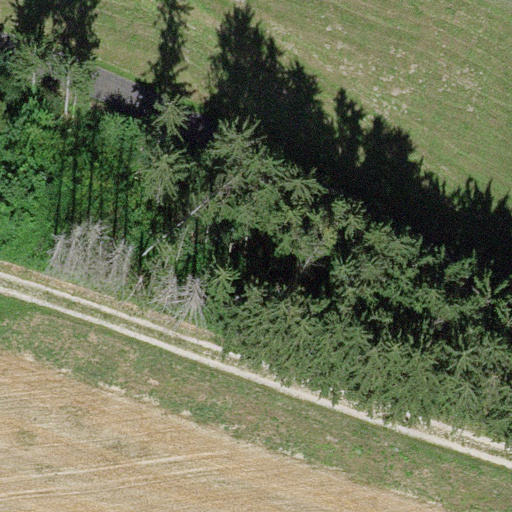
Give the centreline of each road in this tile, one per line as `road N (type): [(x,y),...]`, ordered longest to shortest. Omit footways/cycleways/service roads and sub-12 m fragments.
road 1 (unclassified): [(511,296),(432,261),(182,120),(0,47)]
road 2 (track): [(0,281),(511,459)]
